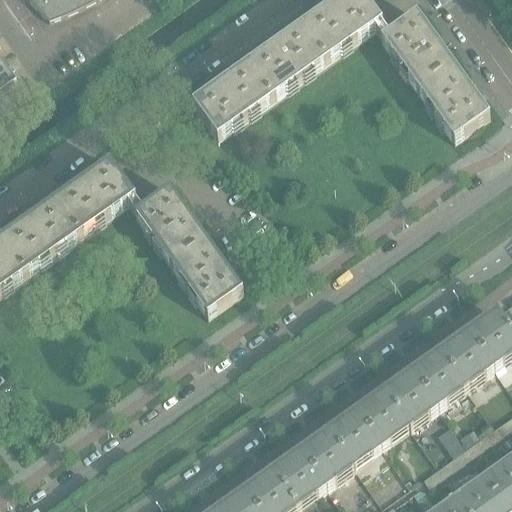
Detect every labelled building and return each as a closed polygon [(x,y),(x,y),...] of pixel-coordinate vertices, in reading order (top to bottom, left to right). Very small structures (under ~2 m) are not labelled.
[(24,0),(25,1),(33,9),(41,18),(50,27),(63,22),(70,19),(83,13),(89,9),(96,6),(105,0),(24,0)] [(324,73),(383,31),(360,0),(351,0),(333,13),(331,10),(324,16),(326,18),(299,37),(324,73)] [(434,46),(433,44),(417,22),(382,46),(418,98),(453,72),(439,53),(443,51),(437,43),(434,46)] [(273,109),(324,73),(299,37),(279,51),(277,49),(269,54),(271,57),(247,74),(273,109)] [(2,68),(5,66),(4,64),(0,67),(0,101),(11,93),(3,81),(11,75),(10,73),(7,75),(2,68)] [(469,94),(466,90),(453,72),(418,98),(455,149),(491,124),(475,102),(478,99),(473,92),(469,94)] [(218,149),(273,109),(247,74),(224,90),(222,88),(215,93),(217,95),(192,113),(218,149)] [(80,247),(136,207),(111,172),(86,189),(85,186),(77,191),(79,194),(54,211),(80,247)] [(188,222),(186,219),(171,197),(135,223),(171,273),(207,248),(193,229),(197,227),(192,219),(188,222)] [(27,284),(80,247),(54,211),(32,227),(31,224),(23,230),(25,232),(2,249),(27,284)] [(222,268),(215,259),(207,248),(171,273),(208,324),(244,299),(227,275),(230,274),(225,266),(222,268)] [(0,303),(27,284),(2,249),(0,250),(0,303)] [(465,400),(511,366),(511,341),(497,321),(471,339),(470,338),(462,344),(463,346),(439,363),(465,400)] [(410,439),(465,400),(439,363),(416,380),(414,378),(406,384),(407,386),(384,402),(410,439)] [(353,480),(410,439),(384,402),(360,419),(359,418),(350,424),(351,425),(327,443),(328,444),(353,480)] [(497,444),(511,433),(511,422),(492,436),(497,444)] [(465,455),(449,434),(438,442),(453,463),(465,455)] [(472,462),(497,444),(492,436),(467,454),(472,462)] [(461,444),(467,453),(475,447),(469,438),(461,444)] [(293,511),(307,511),(353,480),(328,444),(305,460),(303,457),(294,463),(297,467),(273,483),(293,511)] [(444,482),(472,462),(467,454),(438,475),(444,482)] [(511,511),(511,463),(455,503),(461,511),(511,511)] [(422,477),(430,479),(433,471),(424,468),(422,477)] [(427,494),(444,482),(438,475),(421,487),(427,494)] [(293,511),(273,483),(250,500),(247,497),(239,503),(241,506),(233,511),(293,511)] [(461,511),(455,503),(441,511),(461,511)]
